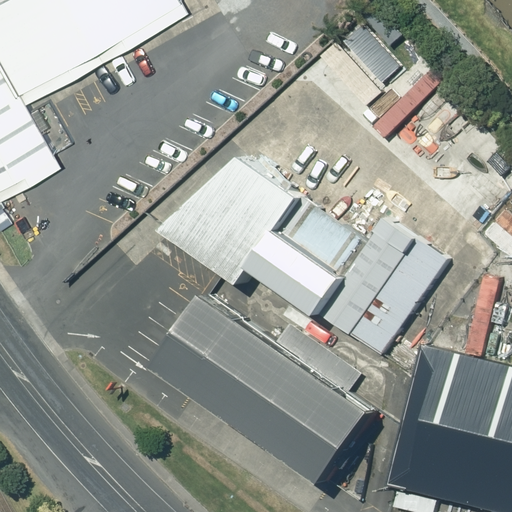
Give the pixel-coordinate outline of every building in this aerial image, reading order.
[(0,0),(0,41),(25,87),(179,0),(0,0)] [(0,183),(63,149),(28,86),(24,89),(0,45),(0,183)] [(238,163),(158,234),(235,287),(248,269),(370,359),(437,264),(377,222),(358,248),(238,163)] [(149,376),(317,491),(366,422),(198,304),(149,376)] [(511,359),(437,341),(402,481),(511,507),(511,359)]
